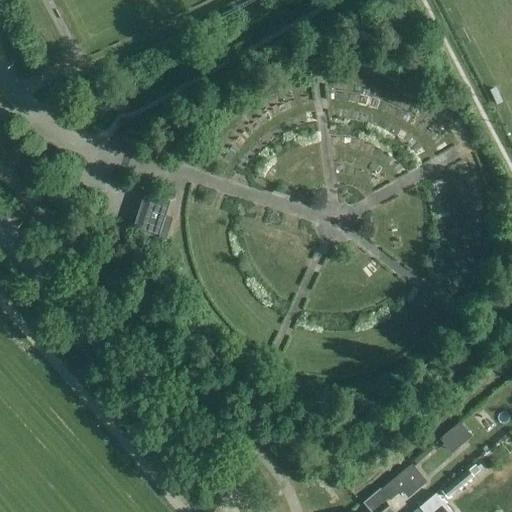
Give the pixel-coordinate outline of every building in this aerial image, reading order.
[(148,156),(166,164),(173,149),(155,141),(148,156)] [(132,229),(157,237),(170,198),(145,190),(132,229)] [(460,422),(440,439),(451,453),(472,436),(460,422)] [(427,481),(412,464),(382,489),(381,488),(363,502),(372,511),(388,498),(389,499),(401,490),(408,498),(427,481)] [(468,469),(441,491),(447,498),(448,497),(450,499),(452,497),(451,495),(459,489),(459,490),(462,488),(461,487),(468,481),(469,482),(471,480),(471,479),(473,477),(468,469)] [(452,511),(436,492),(411,511),(452,511)]
